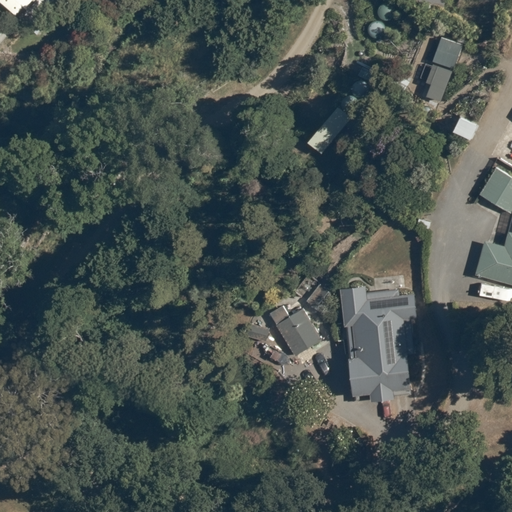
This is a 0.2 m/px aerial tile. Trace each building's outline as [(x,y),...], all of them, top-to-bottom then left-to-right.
[(461,42),(440,34),(430,59),(451,67),(461,42)] [(351,116),(340,107),(320,131),(331,139),(351,116)] [(511,207),(511,176),(493,166),(477,193),(510,212),(511,207)] [(473,274),(511,282),(511,226),(508,240),(482,234),(473,274)] [(403,385),(408,384),(404,316),(412,315),(411,291),(361,294),(360,282),(335,284),(338,326),(347,325),(351,392),(366,391),(366,397),(389,395),(389,386),(403,385)] [(319,338),(299,303),(283,311),(279,303),(266,310),(291,354),(319,338)]
